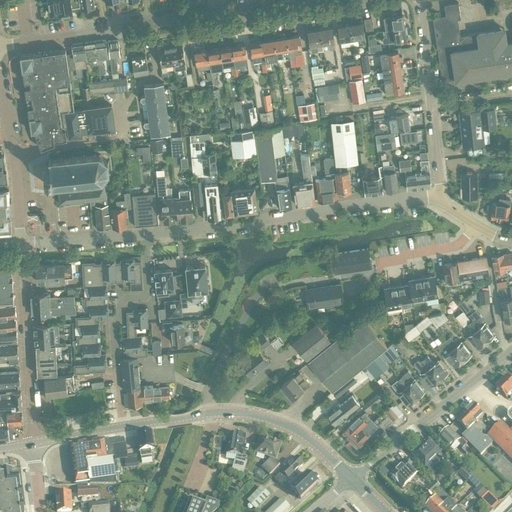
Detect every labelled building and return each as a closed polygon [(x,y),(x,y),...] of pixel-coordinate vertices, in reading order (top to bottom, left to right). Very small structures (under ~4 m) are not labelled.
[(71,7),(80,5),(79,0),(48,0),(51,14),(59,12),(59,14),(72,12),(71,7)] [(79,0),(80,5),(81,8),(82,8),(82,10),(89,8),(89,6),(95,6),(93,0),(79,0)] [(504,28),(477,32),(460,35),(457,18),(461,18),(458,2),(444,4),(446,14),(433,16),(442,80),(455,78),(455,80),(511,71),(511,23),(511,24),(511,26),(511,29),(511,30),(511,40),(506,42),(504,28)] [(386,29),(404,26),(402,14),(390,16),(390,17),(384,18),(386,29)] [(366,31),(373,30),(371,18),(364,19),(366,31)] [(362,21),(355,22),(354,20),(351,21),(350,23),(352,38),(357,38),(359,44),(365,43),(364,36),(365,36),(362,21)] [(340,40),(352,38),(350,23),(338,25),(340,40)] [(334,41),(332,26),(320,28),(322,43),(327,42),(328,49),(335,48),(334,41)] [(382,42),(387,42),(394,41),(406,39),(406,33),(407,33),(406,27),(405,27),(404,26),(386,29),(385,30),(385,35),(383,36),(382,38),(382,42)] [(317,44),(322,43),(320,28),(307,30),(310,45),(311,52),(318,51),(317,44)] [(302,52),(301,46),(299,34),(286,37),(288,49),(288,48),(291,66),(296,65),(295,58),(296,58),(295,53),(302,52)] [(287,67),(291,66),(288,48),(288,49),(286,37),(274,39),(277,56),(283,55),(283,56),(287,55),(288,59),(285,59),(287,67)] [(107,56),(107,54),(105,41),(105,39),(94,40),(98,65),(103,64),(102,57),(107,56)] [(121,48),(119,49),(118,39),(108,40),(108,41),(105,41),(107,54),(109,54),(111,72),(117,72),(116,55),(120,54),(121,54),(121,48)] [(277,56),(274,39),(262,40),(264,53),(266,62),(267,70),(271,69),(270,62),(272,62),(271,59),(277,58),(277,56)] [(90,66),(98,65),(94,40),(82,42),(84,57),(86,57),(86,59),(87,59),(87,61),(89,61),(90,66)] [(267,70),(266,62),(264,53),(262,40),(250,42),(252,54),(252,61),(253,62),(261,61),(261,63),(263,71),(266,70),(267,70)] [(84,57),(82,42),(72,44),(74,57),(67,58),(69,69),(86,67),(84,57)] [(186,68),(182,43),(170,45),(174,70),(186,68)] [(244,43),(231,45),(233,57),(235,65),(234,66),(235,67),(240,67),(239,65),(247,64),(246,55),(244,43)] [(369,52),(381,50),(380,43),(368,45),(369,52)] [(166,66),(173,64),(170,45),(158,47),(161,66),(162,72),(166,71),(166,66)] [(231,45),(219,47),(223,68),(230,66),(230,68),(231,75),(236,75),(235,67),(234,66),(235,65),(233,57),(231,45)] [(219,47),(206,49),(208,61),(209,61),(210,68),(211,71),(212,79),(212,82),(212,84),(213,84),(218,83),(217,78),(216,78),(215,70),(214,71),(214,69),(223,68),(219,47)] [(63,111),(74,110),(65,49),(54,51),(54,50),(42,52),(32,54),(32,53),(20,55),(22,69),(24,81),(25,81),(25,87),(26,97),(28,107),(29,117),(31,131),(34,131),(37,137),(36,137),(39,142),(41,148),(54,143),(54,140),(69,138),(67,125),(65,125),(63,111)] [(206,49),(195,51),(196,63),(198,70),(209,68),(210,68),(209,61),(208,61),(206,49)] [(382,67),(400,64),(399,60),(403,60),(402,56),(399,56),(398,51),(379,54),(382,67)] [(367,54),(361,55),(363,70),(370,69),(367,54)] [(145,55),(131,57),(134,75),(148,73),(145,55)] [(349,72),(362,70),(361,64),(348,66),(349,72)] [(404,67),(401,68),(400,64),(382,67),(384,80),(402,77),(401,72),(404,71),(404,67)] [(322,67),(311,69),(313,79),(324,77),(323,74),(322,67)] [(349,72),(350,78),(350,79),(363,78),(362,70),(349,72)] [(362,73),(364,83),(371,82),(369,71),(362,73)] [(113,78),(112,78),(113,90),(114,90),(127,88),(127,80),(126,77),(113,78)] [(384,80),(386,94),(404,91),(403,85),(407,85),(406,81),(403,81),(402,77),(384,80)] [(112,78),(100,80),(101,91),(113,90),(112,78)] [(361,79),(349,81),(352,102),(364,100),(361,79)] [(100,80),(88,81),(90,93),(101,91),(100,80)] [(142,100),(146,100),(147,110),(167,107),(166,101),(170,101),(168,87),(164,88),(163,82),(144,84),(145,94),(141,95),(140,97),(140,99),(142,100)] [(318,86),(315,87),(317,101),(320,100),(320,101),(341,98),(338,83),(318,86)] [(88,86),(82,87),(83,92),(83,98),(90,97),(90,96),(88,86)] [(194,90),(196,103),(207,101),(205,88),(194,90)] [(367,101),(382,98),(381,92),(366,94),(367,101)] [(495,112),(511,109),(511,103),(494,105),(495,112)] [(67,125),(69,138),(81,137),(81,133),(87,133),(88,132),(88,133),(94,132),(93,128),(95,128),(95,132),(115,129),(111,104),(74,110),(63,111),(65,125),(67,125)] [(306,105),(298,107),(300,120),(310,119),(309,111),(307,112),(306,105)] [(146,125),(149,125),(150,135),(170,132),(169,126),(173,126),(172,112),(167,113),(167,107),(147,110),(148,119),(145,120),(143,122),(143,124),(146,125)] [(493,108),(459,112),(461,126),(461,129),(461,130),(482,128),(488,127),(495,127),(493,108)] [(261,127),(274,125),(272,110),(259,112),(261,127)] [(245,128),(258,125),(256,112),(243,114),(245,128)] [(385,112),(373,114),(374,120),(386,118),(385,112)] [(410,127),(408,113),(395,115),(395,116),(389,117),(391,130),(397,129),(410,127)] [(276,125),(287,123),(286,115),(274,117),(276,125)] [(345,119),(331,121),(336,165),(339,164),(357,162),(356,145),(353,119),(345,119)] [(303,122),(282,125),(284,136),(305,133),(303,122)] [(260,128),(255,129),(261,181),(266,181),(275,180),(274,177),(277,177),(277,173),(287,171),(281,126),(260,128)] [(482,128),(461,130),(462,133),(463,146),(483,144),(483,143),(490,143),(488,127),(482,128)] [(254,129),(229,132),(232,157),(257,154),(254,129)] [(416,131),(401,133),(402,142),(411,141),(411,139),(417,138),(416,131)] [(210,132),(189,134),(189,135),(190,142),(191,157),(202,156),(202,154),(205,154),(204,141),(211,140),(211,134),(210,132)] [(396,148),(394,133),(394,132),(375,134),(377,150),(396,148)] [(161,138),(150,139),(151,149),(162,148),(161,138)] [(182,139),(170,140),(172,155),(184,154),(182,139)] [(363,145),(356,145),(357,162),(365,161),(364,150),(363,150),(363,145)] [(496,153),(496,147),(496,145),(482,147),(483,154),(496,153)] [(0,147),(0,188),(7,188),(6,182),(6,181),(8,181),(8,180),(8,178),(5,159),(4,153),(2,153),(1,148),(2,148),(2,147),(0,147)] [(191,157),(193,174),(196,174),(217,172),(215,155),(215,153),(205,154),(202,154),(202,156),(191,157)] [(308,153),(300,154),(304,181),(301,182),(304,203),(315,202),(312,180),(308,153)] [(45,163),(44,163),(46,185),(48,184),(51,183),(52,188),(54,188),(54,187),(57,187),(58,192),(59,201),(59,203),(90,200),(106,198),(106,197),(105,184),(103,185),(103,182),(104,181),(104,180),(109,173),(108,161),(100,154),(98,154),(96,155),(52,159),(50,159),(49,159),(49,164),(46,164),(45,163)] [(326,177),(315,179),(318,201),(337,199),(339,198),(338,192),(335,173),(333,157),(332,157),(324,158),(326,177)] [(415,173),(412,173),(410,159),(399,160),(400,170),(405,170),(405,174),(407,189),(417,188),(415,173)] [(415,173),(417,188),(431,186),(428,159),(420,160),(422,172),(415,173)] [(336,172),(335,173),(338,192),(350,190),(348,172),(348,171),(340,172),(339,164),(336,165),(336,172)] [(396,170),(383,172),(384,176),(386,192),(398,190),(396,170)] [(217,172),(196,174),(197,180),(204,180),(206,202),(219,200),(217,182),(217,172)] [(461,187),(460,187),(460,197),(472,196),(477,196),(476,173),(461,173),(461,187)] [(175,196),(172,196),(167,197),(165,175),(156,176),(158,198),(161,198),(162,218),(164,217),(164,219),(174,218),(174,217),(177,216),(175,196)] [(277,177),(274,177),(275,180),(276,189),(277,196),(276,196),(277,206),(279,206),(279,207),(292,205),(289,186),(288,178),(288,175),(277,177)] [(382,192),(380,177),(380,176),(363,178),(364,188),(361,188),(361,190),(360,191),(360,195),(382,192)] [(197,180),(193,181),(195,203),(202,202),(206,202),(204,180),(197,180)] [(301,182),(293,183),(296,205),(304,203),(301,182)] [(257,210),(254,186),(254,185),(231,188),(235,213),(257,210)] [(7,188),(0,188),(0,231),(1,232),(3,232),(11,232),(11,223),(10,212),(10,202),(9,187),(7,188)] [(231,188),(230,187),(225,187),(226,193),(222,193),(225,215),(226,215),(227,216),(233,216),(233,213),(235,213),(231,188)] [(192,215),(190,190),(190,189),(178,190),(179,196),(175,196),(177,216),(181,216),(181,217),(191,217),(191,215),(192,215)] [(113,227),(126,226),(125,214),(127,214),(126,208),(131,208),(129,192),(125,192),(125,199),(117,200),(117,208),(111,209),(113,227)] [(155,192),(132,194),(134,226),(135,226),(144,225),(145,225),(155,224),(154,207),(156,206),(155,192)] [(106,198),(90,200),(90,203),(91,208),(95,208),(97,228),(110,227),(108,203),(107,201),(106,198)] [(206,202),(202,202),(203,209),(202,209),(203,219),(221,217),(219,200),(206,202)] [(507,220),(510,204),(492,202),(490,217),(507,220)] [(370,267),(367,248),(332,253),(335,272),(370,267)] [(505,269),(511,267),(511,256),(511,252),(491,255),(494,271),(499,270),(500,276),(507,275),(505,269)] [(462,277),(489,273),(486,256),(457,260),(457,262),(443,265),(444,272),(442,272),(444,281),(445,280),(446,284),(463,281),(462,277)] [(0,302),(5,302),(14,301),(13,280),(11,259),(10,260),(0,260),(0,302)] [(134,259),(121,259),(121,262),(122,278),(133,277),(134,283),(142,282),(140,261),(134,262),(134,259)] [(36,263),(37,281),(64,280),(64,278),(73,277),(72,260),(62,260),(63,262),(41,263),(36,263)] [(115,260),(102,260),(102,263),(103,279),(114,278),(115,282),(119,281),(122,281),(122,278),(121,262),(118,262),(115,262),(115,260)] [(94,262),(82,263),(84,286),(88,286),(95,285),(94,264),(94,262)] [(95,285),(88,286),(89,292),(89,298),(104,297),(104,298),(107,297),(106,291),(106,284),(104,284),(103,279),(102,263),(94,264),(95,285)] [(203,292),(203,291),(208,290),(205,266),(205,265),(186,267),(186,268),(188,292),(193,292),(193,293),(195,296),(199,297),(202,295),(203,292)] [(169,294),(168,291),(168,289),(174,289),(172,269),(154,270),(154,271),(157,295),(169,294)] [(429,276),(421,277),(425,299),(438,297),(436,284),(434,275),(429,276)] [(414,278),(408,279),(409,283),(410,283),(413,302),(413,301),(425,299),(421,277),(414,278)] [(343,301),(340,283),(305,289),(308,307),(317,305),(318,311),(344,306),(343,301)] [(404,284),(397,285),(401,308),(413,306),(414,305),(413,301),(413,302),(410,283),(409,283),(404,284)] [(390,286),(384,287),(388,310),(401,308),(397,285),(390,286)] [(479,291),(480,303),(489,302),(488,290),(479,291)] [(49,291),(31,292),(31,301),(60,300),(60,295),(49,296),(49,291)] [(68,295),(60,295),(60,300),(62,300),(63,311),(63,314),(76,313),(75,305),(74,305),(74,295),(69,295),(68,295)] [(89,298),(85,298),(85,306),(89,306),(90,311),(90,317),(96,317),(108,316),(108,315),(108,310),(107,303),(105,303),(104,298),(104,297),(89,298)] [(511,297),(501,299),(504,321),(507,324),(511,320),(511,318),(511,317),(511,297)] [(165,308),(182,307),(181,299),(164,301),(165,308)] [(60,300),(31,301),(32,315),(33,315),(43,314),(43,316),(50,316),(50,315),(56,314),(56,311),(63,311),(62,300),(60,300)] [(0,319),(15,317),(14,306),(6,306),(0,306),(0,319)] [(159,317),(182,315),(181,307),(182,307),(165,308),(158,309),(159,317)] [(128,332),(136,332),(135,327),(147,326),(146,308),(133,309),(133,312),(127,312),(128,332)] [(486,341),(467,316),(463,311),(455,317),(463,326),(466,324),(471,329),(469,330),(471,333),(468,336),(477,348),(486,341)] [(483,319),(479,313),(477,315),(473,311),(467,316),(486,341),(494,334),(485,322),(482,324),(480,322),(483,319)] [(448,317),(444,313),(443,312),(440,312),(427,315),(426,315),(432,322),(436,327),(448,317)] [(420,331),(432,322),(426,315),(415,325),(420,331)] [(0,330),(16,329),(15,317),(0,319),(0,330)] [(90,317),(76,318),(76,326),(81,325),(81,331),(81,337),(97,336),(99,336),(99,330),(98,323),(96,323),(96,317),(90,317)] [(387,347),(387,346),(365,319),(339,340),(337,337),(308,361),(332,391),(347,378),(380,351),(381,352),(387,347)] [(185,341),(183,324),(172,325),(172,321),(161,322),(162,330),(170,330),(171,342),(185,341)] [(63,323),(33,325),(34,335),(55,334),(59,333),(58,326),(60,326),(64,326),(63,323)] [(307,359),(330,341),(316,323),(293,342),(307,359)] [(420,332),(420,331),(415,325),(403,334),(409,341),(420,332)] [(16,329),(0,330),(0,342),(7,342),(17,341),(16,329)] [(333,330),(329,333),(333,338),(337,334),(333,330)] [(137,356),(147,355),(147,347),(142,347),(141,336),(136,337),(136,332),(128,332),(128,337),(123,337),(124,350),(127,350),(127,357),(137,356)] [(260,351),(270,342),(262,332),(251,341),(257,348),(240,363),(251,376),(268,362),(260,351)] [(55,334),(34,335),(34,345),(35,346),(36,346),(36,345),(55,344),(56,345),(61,345),(61,342),(61,341),(55,342),(55,334)] [(77,339),(73,339),(73,345),(78,345),(82,344),(82,356),(87,356),(87,355),(100,355),(100,354),(100,341),(97,342),(97,336),(81,337),(77,337),(77,339)] [(446,339),(462,360),(471,353),(461,341),(457,344),(450,336),(446,339)] [(393,343),(401,354),(407,349),(399,339),(393,343)] [(454,367),(462,360),(446,339),(437,346),(454,367)] [(161,354),(160,343),(160,340),(152,341),(152,354),(161,354)] [(0,358),(8,357),(9,363),(19,362),(17,344),(7,345),(7,342),(0,342),(0,358)] [(55,344),(36,345),(36,346),(36,355),(56,354),(56,345),(55,344)] [(389,362),(399,354),(391,344),(387,346),(387,347),(381,352),(389,362)] [(56,354),(36,355),(37,364),(56,363),(57,365),(62,364),(62,361),(56,361),(56,354)] [(88,365),(74,365),(75,373),(89,372),(89,371),(105,370),(104,367),(106,367),(105,354),(100,354),(100,355),(87,355),(87,356),(88,365)] [(375,372),(386,363),(379,354),(368,363),(364,365),(371,373),(374,371),(375,372)] [(142,399),(140,387),(137,356),(127,357),(120,358),(123,389),(126,389),(127,392),(123,393),(124,406),(128,406),(128,407),(142,405),(142,399)] [(423,358),(439,379),(448,372),(438,360),(434,363),(432,360),(430,361),(426,356),(423,358)] [(430,386),(439,379),(423,358),(420,361),(417,360),(413,362),(414,365),(421,373),(430,386)] [(56,363),(37,364),(37,365),(37,375),(38,375),(38,374),(57,373),(57,365),(56,363)] [(400,377),(399,377),(416,397),(424,390),(415,378),(408,370),(403,374),(400,377)] [(19,371),(0,372),(0,384),(18,383),(19,383),(19,371)] [(291,398),(299,391),(303,388),(303,389),(310,384),(299,371),(294,376),(293,375),(281,385),(291,398)] [(75,391),(73,374),(72,374),(44,377),(46,396),(75,391)] [(399,377),(396,380),(400,386),(399,386),(401,389),(400,390),(397,392),(407,404),(416,397),(399,377)] [(347,378),(332,391),(337,397),(352,384),(347,378)] [(511,383),(506,378),(495,388),(506,399),(511,392),(511,383)] [(140,387),(142,399),(145,399),(145,402),(152,401),(152,399),(170,397),(170,396),(173,394),(173,389),(169,388),(169,386),(153,388),(153,385),(140,387)] [(0,409),(21,407),(20,391),(18,392),(5,393),(6,398),(0,399),(0,398),(0,409)] [(366,412),(381,399),(377,394),(362,407),(366,412)] [(327,415),(334,424),(359,404),(352,395),(340,405),(339,403),(333,407),(335,409),(327,415)] [(489,425),(485,428),(478,421),(483,416),(472,405),(464,413),(482,432),(482,431),(485,434),(492,428),(489,425)] [(393,420),(398,416),(390,406),(385,410),(393,420)] [(21,410),(6,412),(7,424),(22,423),(21,410)] [(0,440),(9,439),(7,424),(6,412),(6,411),(0,412),(1,420),(0,419),(0,440)] [(362,426),(370,418),(364,412),(359,417),(356,417),(342,431),(349,439),(362,426)] [(479,435),(482,432),(464,413),(456,421),(467,432),(461,437),(463,439),(468,444),(480,456),(493,443),(487,437),(486,438),(482,438),(479,435)] [(357,446),(368,435),(365,432),(369,428),(370,429),(376,424),(370,418),(362,426),(349,439),(357,446)] [(487,437),(493,443),(511,461),(511,428),(509,431),(501,423),(487,437)] [(386,429),(380,435),(384,439),(390,433),(386,429)] [(448,429),(439,438),(450,449),(457,443),(462,448),(461,450),(466,455),(470,451),(465,446),(466,445),(461,440),(460,439),(459,440),(448,429)] [(152,459),(150,450),(154,450),(151,433),(137,435),(137,436),(140,458),(141,461),(145,460),(152,459)] [(228,442),(226,455),(226,460),(235,462),(232,473),(243,477),(246,465),(249,453),(242,451),(245,437),(231,435),(230,442),(228,442)] [(280,466),(279,465),(275,461),(275,460),(281,445),(260,438),(255,454),(270,458),(269,460),(261,469),(269,476),(280,466)] [(214,439),(212,451),(220,452),(221,440),(214,439)] [(113,458),(112,449),(111,440),(104,441),(104,440),(83,443),(86,463),(73,466),(75,486),(77,486),(77,489),(90,488),(89,486),(116,486),(112,458),(113,458)] [(429,471),(436,465),(443,458),(439,455),(440,454),(428,440),(412,456),(424,469),(425,468),(429,471)] [(70,445),(73,466),(86,463),(83,443),(70,445)] [(113,452),(115,462),(127,460),(125,450),(113,452)] [(285,468),(274,479),(281,486),(288,479),(289,481),(294,476),(293,475),(303,464),(296,457),(290,464),(288,462),(284,467),(285,468)] [(452,458),(446,463),(456,472),(461,467),(452,458)] [(405,462),(390,476),(397,484),(403,489),(418,475),(413,470),(416,467),(409,460),(407,463),(405,462)] [(450,469),(446,473),(451,478),(455,474),(450,469)] [(466,482),(471,477),(472,477),(463,469),(458,474),(466,482)] [(0,492),(21,490),(19,476),(13,477),(12,471),(0,472),(0,492)] [(298,483),(290,490),(300,500),(307,493),(316,484),(307,475),(298,483)] [(476,489),(479,485),(480,485),(475,480),(471,484),(476,489)] [(434,481),(430,486),(436,492),(440,488),(434,481)] [(480,500),(487,493),(479,485),(476,489),(472,492),(480,500)] [(430,486),(425,490),(431,496),(436,492),(430,486)] [(97,488),(90,488),(77,489),(78,498),(98,497),(97,488)] [(248,501),(256,510),(269,497),(259,488),(248,501)] [(0,511),(23,511),(23,509),(21,490),(0,492),(0,511)] [(73,495),(70,496),(70,493),(56,495),(56,511),(67,511),(72,511),(71,501),(74,501),(73,495)] [(492,511),(498,504),(487,494),(480,500),(492,511)] [(437,511),(449,500),(446,497),(439,504),(435,499),(424,510),(425,511),(437,511)] [(281,499),(267,511),(284,511),(289,508),(281,499)] [(219,505),(207,500),(205,506),(190,500),(185,511),(215,511),(217,511),(219,505)] [(453,511),(457,508),(449,500),(437,511),(453,511)] [(120,511),(119,502),(89,505),(89,511),(120,511)]
